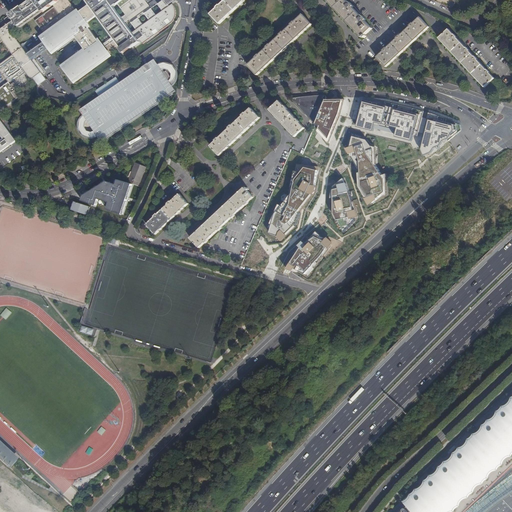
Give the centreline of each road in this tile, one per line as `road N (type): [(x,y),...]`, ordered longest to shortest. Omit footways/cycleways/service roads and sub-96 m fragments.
road 1 (motorway): [(511,251),(258,511)]
road 2 (residential): [(174,121),(130,234),(321,296)]
road 3 (motorway): [(291,511),(511,285)]
road 4 (secondary): [(99,511),(321,296)]
road 5 (secondary): [(421,88),(307,82),(174,121)]
road 6 (tertiary): [(367,511),(511,368)]
road 7 (secondary): [(174,121),(50,190),(0,188)]
road 8 (secondary): [(321,296),(425,200)]
road 9 (residential): [(202,0),(174,121)]
